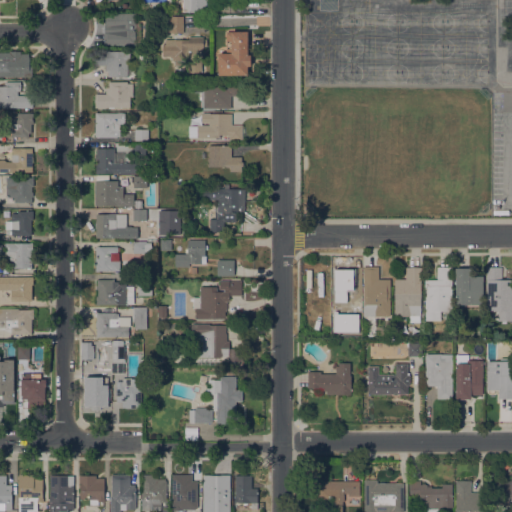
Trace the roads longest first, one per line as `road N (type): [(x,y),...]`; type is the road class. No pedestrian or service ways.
road 1 (residential): [(511,440),(298,440),(263,447),(0,442)]
road 2 (residential): [(281,511),(281,0)]
road 3 (residential): [(63,442),(64,29)]
road 4 (residential): [(511,234),(281,234)]
